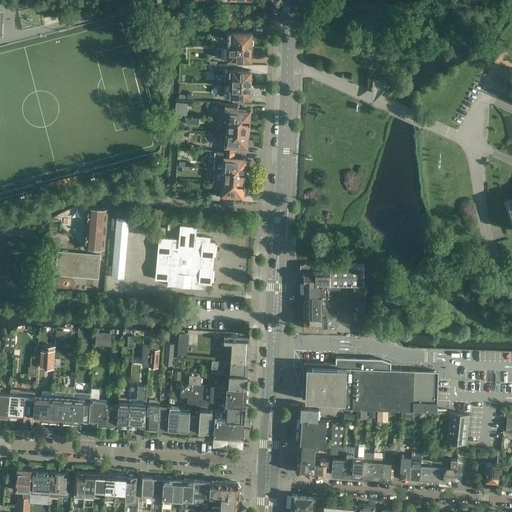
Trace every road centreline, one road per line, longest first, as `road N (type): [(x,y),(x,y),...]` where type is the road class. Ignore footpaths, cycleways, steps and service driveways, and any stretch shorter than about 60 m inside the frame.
road 1 (residential): [(252,460),(0,444)]
road 2 (secondary): [(268,461),(280,209)]
road 3 (residential): [(511,497),(279,483)]
road 4 (secondary): [(280,209),(288,0)]
road 5 (unclassified): [(280,209),(111,199)]
